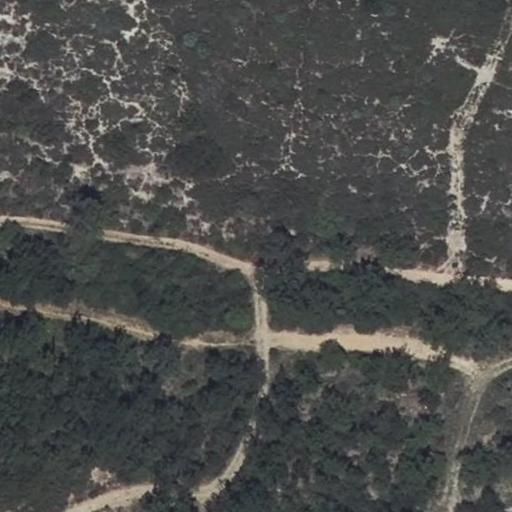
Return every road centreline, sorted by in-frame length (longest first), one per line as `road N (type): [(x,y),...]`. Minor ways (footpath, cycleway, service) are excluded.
road 1 (track): [(0,219),(248,259),(511,279)]
road 2 (track): [(248,259),(261,397),(224,487),(125,490),(71,511)]
